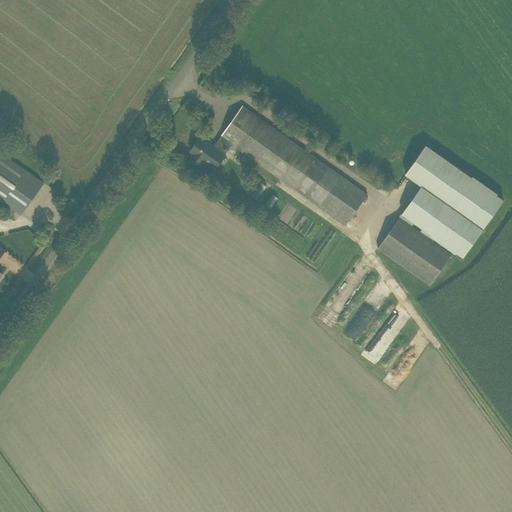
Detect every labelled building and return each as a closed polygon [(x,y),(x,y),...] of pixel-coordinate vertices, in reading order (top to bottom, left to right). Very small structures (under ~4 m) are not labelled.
[(215,169),(232,145),(279,178),(345,225),(367,194),(242,105),(213,147),(200,137),(190,151),(194,154),(190,159),(199,166),(203,160),(215,169)] [(472,177),(434,151),(426,145),(405,174),(422,185),(378,248),(386,254),(429,285),(452,254),(433,241),(434,239),(455,254),(456,253),(462,257),(504,200),(496,194),(472,177)] [(43,183),(0,152),(0,200),(20,215),(43,183)] [(257,200),(266,187),(255,179),(247,192),(257,200)] [(271,194),(267,204),(272,206),(276,196),(271,194)] [(339,318),(349,297),(341,293),(331,314),(339,318)] [(376,363),(406,321),(395,313),(365,355),(376,363)]
